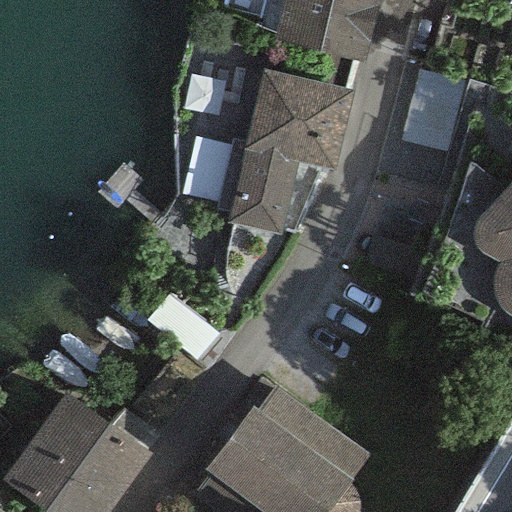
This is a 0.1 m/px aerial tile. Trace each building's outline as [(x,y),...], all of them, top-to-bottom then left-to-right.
[(377,0),(282,0),(272,39),(363,63),(377,0)] [(418,64),(404,127),(447,137),(462,74),(418,64)] [(352,90),(261,70),(225,224),(282,236),(283,230),(293,232),(318,168),(334,171),(352,90)] [(511,177),(505,187),(492,202),(476,219),(473,225),(471,233),(472,241),(475,245),(482,253),(491,260),(498,263),(493,269),(491,272),(491,280),(491,292),(495,304),(501,313),(511,320),(511,177)] [(368,456),(273,385),(256,409),(250,407),(204,470),(208,473),(187,497),(205,511),(357,511),(357,505),(355,494),(347,484),(368,456)] [(41,511),(108,511),(150,455),(65,393),(0,482),(41,511)]
